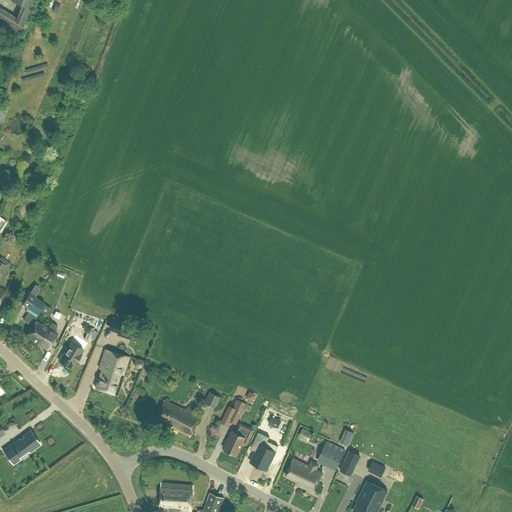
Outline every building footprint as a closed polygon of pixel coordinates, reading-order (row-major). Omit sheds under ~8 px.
[(10,0),(11,0),(22,5),(16,17),(16,18),(0,8),(0,22),(17,34),(24,24),(33,0),(10,0)] [(0,127),(4,129),(8,110),(1,109),(0,114),(0,127)] [(0,278),(9,264),(0,257),(0,278)] [(39,288),(33,285),(21,305),(26,308),(24,311),(34,317),(36,314),(44,315),(47,317),(51,310),(43,305),(44,303),(34,297),(39,288)] [(66,316),(69,311),(62,307),(59,312),(66,316)] [(76,312),(72,323),(80,326),(84,314),(76,312)] [(25,336),(37,344),(49,326),(49,325),(47,328),(35,320),(25,336)] [(49,326),(37,344),(46,349),(56,333),(54,332),(56,329),(56,328),(57,326),(51,322),(49,325),(49,326)] [(138,351),(147,356),(158,335),(148,330),(138,351)] [(83,350),(70,342),(58,361),(71,369),(75,362),(76,362),(81,354),(81,353),(83,350)] [(127,357),(104,350),(98,369),(100,369),(94,388),(116,395),(123,376),(122,375),(127,357)] [(220,397),(209,392),(204,402),(215,408),(220,397)] [(184,410),(164,400),(156,417),(172,425),(171,427),(177,430),(176,431),(189,437),(199,416),(184,409),(184,410)] [(245,404),(237,400),(232,409),(233,410),(228,421),(235,424),(245,404)] [(253,431),(239,424),(235,433),(232,432),(223,449),(224,450),(223,451),(223,452),(228,454),(229,454),(229,452),(236,456),(242,442),(247,444),(253,431)] [(274,434),(259,427),(254,435),(269,443),(274,434)] [(22,436),(23,437),(20,440),(19,439),(2,451),(12,464),(20,459),(18,457),(27,451),(28,453),(40,444),(30,431),(22,436)] [(346,445),(354,447),(357,433),(350,431),(346,445)] [(266,443),(259,440),(253,451),(255,451),(250,462),(262,468),(269,452),(263,449),(266,443)] [(345,451),(326,441),(317,461),(335,471),(345,451)] [(349,451),(339,471),(350,476),(360,456),(349,451)] [(311,460),(307,466),(293,459),(285,475),(301,482),(299,486),(312,492),(321,473),(316,471),(319,464),(311,460)] [(371,460),(366,474),(376,478),(381,464),(371,460)] [(392,478),(397,466),(385,462),(381,474),(392,478)] [(355,511),(376,511),(379,507),(383,500),(387,490),(367,480),(366,483),(364,487),(359,497),(360,498),(353,511),(355,511)] [(191,511),(194,486),(161,483),(159,511),(167,511),(166,511),(191,511)] [(218,511),(224,498),(209,493),(201,511),(218,511)] [(421,509),(425,501),(421,499),(417,507),(421,509)]
